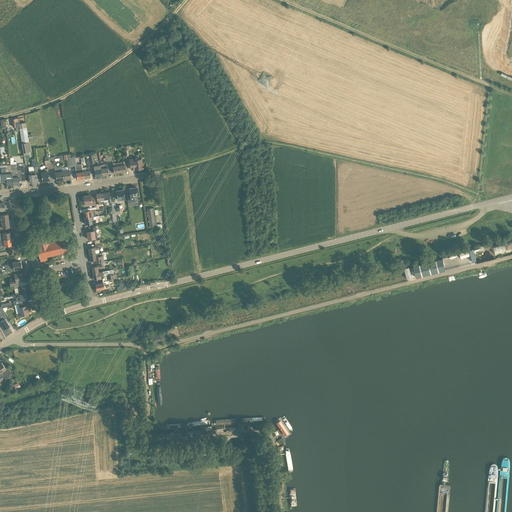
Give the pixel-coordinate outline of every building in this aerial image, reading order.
[(33,137),(32,134),(28,134),(26,122),(19,123),(23,152),(27,152),(31,151),(30,144),(29,142),(29,138),(33,137)] [(143,169),(141,159),(134,160),(134,159),(129,160),(131,169),(135,169),(135,170),(143,169)] [(37,182),(36,174),(35,174),(35,172),(38,172),(38,169),(37,164),(36,161),(32,161),(33,167),(34,167),(34,170),(29,171),(29,175),(30,183),(37,182)] [(81,164),(75,165),(77,179),(84,178),(83,172),(81,164)] [(8,167),(0,167),(0,179),(0,182),(7,182),(7,185),(13,184),(13,176),(12,170),(11,170),(10,169),(10,165),(8,165),(8,167)] [(17,165),(10,165),(10,169),(11,170),(12,170),(13,176),(13,184),(19,184),(19,173),(17,173),(17,165)] [(96,166),(94,166),(95,176),(102,175),(101,168),(97,169),(96,166)] [(62,168),(62,171),(63,180),(71,179),(69,170),(68,167),(62,168)] [(49,180),(48,169),(47,169),(47,168),(44,169),(45,172),(41,173),(42,182),(49,180)] [(62,171),(55,172),(56,181),(63,180),(62,171)] [(134,202),(134,200),(138,200),(138,196),(136,187),(129,189),(130,195),(127,196),(128,203),(128,206),(132,205),(131,202),(134,202)] [(123,189),(116,191),(118,200),(125,198),(123,189)] [(109,192),(103,193),(104,199),(108,199),(109,202),(111,202),(109,192)] [(104,199),(103,193),(96,194),(98,204),(101,204),(100,200),(104,199)] [(85,206),(95,205),(94,197),(91,197),(91,195),(83,196),(85,206)] [(155,215),(154,210),(154,208),(147,209),(150,230),(162,229),(161,224),(155,224),(154,215),(155,215)] [(95,210),(83,211),(85,218),(96,216),(95,210)] [(85,218),(86,225),(96,223),(95,221),(98,220),(97,216),(96,216),(85,218)] [(0,230),(3,230),(3,228),(9,227),(9,220),(2,221),(2,225),(0,225),(0,230)] [(94,231),(87,232),(88,239),(97,238),(96,227),(93,228),(94,231)] [(0,239),(1,240),(11,239),(10,232),(3,233),(3,230),(0,230),(0,239)] [(32,241),(36,255),(39,254),(40,258),(41,261),(47,260),(47,256),(49,256),(50,256),(53,255),(53,256),(53,255),(56,254),(56,255),(57,255),(56,254),(59,253),(59,254),(60,254),(60,253),(63,253),(63,255),(64,255),(64,254),(68,253),(68,254),(69,254),(67,248),(68,248),(67,242),(66,242),(64,236),(59,237),(60,240),(57,241),(56,240),(53,241),(53,242),(50,242),(49,237),(40,239),(40,238),(40,237),(39,237),(39,234),(34,235),(35,241),(32,241)] [(511,251),(511,240),(493,245),(495,255),(511,251)] [(103,246),(102,243),(95,244),(95,247),(88,248),(90,254),(96,253),(95,250),(99,249),(99,246),(103,246)] [(103,255),(96,256),(96,253),(90,254),(91,261),(96,260),(97,262),(104,261),(103,255)] [(416,278),(445,270),(442,258),(413,266),(416,278)] [(12,262),(12,263),(5,265),(6,271),(14,269),(22,268),(21,261),(16,262),(12,262)] [(92,267),(93,273),(99,272),(98,268),(102,268),(102,265),(92,267)] [(26,279),(24,271),(14,274),(15,280),(9,281),(10,286),(13,285),(20,284),(19,281),(26,279)] [(93,273),(94,279),(103,278),(102,271),(99,272),(93,273)] [(97,290),(101,289),(105,288),(109,287),(108,283),(112,282),(112,278),(106,279),(103,280),(103,282),(95,284),(97,290)] [(20,284),(13,285),(15,295),(19,294),(29,292),(27,285),(21,287),(20,284)] [(19,294),(20,298),(21,301),(18,301),(19,304),(18,304),(24,303),(24,300),(25,300),(30,299),(29,292),(19,294)] [(20,314),(16,315),(17,318),(22,317),(21,316),(28,314),(27,311),(31,311),(29,302),(24,303),(18,304),(19,307),(20,314)] [(0,322),(4,329),(5,329),(7,328),(7,327),(9,326),(5,319),(8,317),(1,306),(0,306),(0,322)] [(170,340),(167,330),(159,332),(159,334),(151,337),(154,345),(170,340)] [(0,363),(0,371),(3,376),(4,377),(11,372),(8,367),(6,368),(2,362),(0,363)] [(289,435),(279,420),(274,423),(285,438),(289,435)] [(290,448),(285,449),(289,473),(294,473),(290,448)] [(295,487),(289,488),(291,508),(297,507),(295,487)]
